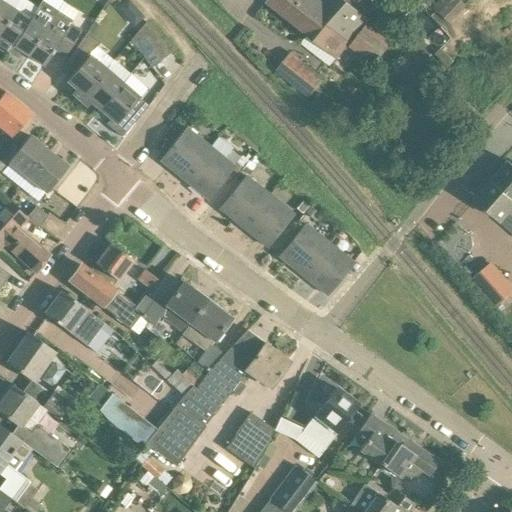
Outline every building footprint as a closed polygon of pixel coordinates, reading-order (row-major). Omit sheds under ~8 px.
[(0,0),(0,33),(20,3),(21,0),(0,0)] [(289,0),(268,0),(267,2),(337,57),(347,44),(289,0)] [(315,0),(289,0),(347,44),(364,23),(367,18),(343,0),(336,0),(328,10),(315,0)] [(442,0),(435,8),(449,22),(452,19),(460,26),(472,13),(465,7),(467,5),(460,0),(442,0)] [(36,12),(9,54),(17,59),(21,53),(27,57),(57,12),(42,2),(36,12)] [(0,33),(0,48),(9,54),(36,12),(20,3),(0,33)] [(134,27),(143,19),(135,9),(127,16),(127,19),(134,27)] [(72,21),(57,12),(27,57),(43,68),(54,51),(64,58),(80,34),(70,26),(72,21)] [(364,23),(347,44),(372,64),(388,42),(364,23)] [(130,42),(134,47),(143,40),(160,62),(170,54),(146,24),(130,42)] [(71,95),(79,102),(106,70),(114,61),(113,60),(113,59),(98,46),(100,44),(87,33),(65,64),(75,72),(66,83),(75,90),(71,95)] [(151,69),(160,62),(143,40),(134,47),(151,69)] [(322,78),(291,52),(275,74),(306,98),(322,78)] [(122,84),(106,70),(79,102),(86,108),(90,104),(99,111),(122,84)] [(148,107),(122,84),(99,111),(110,121),(108,124),(123,137),(148,107)] [(436,92),(433,100),(444,104),(447,96),(436,92)] [(4,93),(0,98),(0,127),(4,131),(0,135),(0,149),(32,115),(4,93)] [(182,113),(189,118),(193,112),(186,107),(182,113)] [(183,181),(210,149),(186,129),(160,162),(183,181)] [(0,172),(7,163),(27,179),(48,152),(29,137),(17,151),(7,143),(0,152),(0,172)] [(210,149),(183,181),(207,200),(233,167),(224,160),(233,149),(218,138),(210,149)] [(48,152),(27,179),(46,194),(67,168),(48,152)] [(237,164),(243,169),(249,162),(242,157),(237,164)] [(249,162),(243,169),(242,170),(249,176),(256,167),(249,162)] [(511,166),(508,163),(492,182),(511,199),(511,166)] [(232,170),(238,175),(242,170),(243,169),(237,164),(233,167),(232,170)] [(269,197),(246,178),(219,210),(243,229),(269,197)] [(475,201),(501,223),(507,216),(511,220),(511,199),(492,182),(475,201)] [(266,248),(293,216),(269,197),(243,229),(266,248)] [(308,207),(303,202),(296,210),(302,214),(308,207)] [(9,205),(0,214),(0,246),(3,243),(35,273),(48,256),(15,230),(25,218),(9,205)] [(312,206),(305,216),(315,223),(322,213),(312,206)] [(48,217),(36,207),(28,217),(40,227),(48,217)] [(329,244),(306,226),(279,258),(303,277),(329,244)] [(326,296),(347,270),(352,263),(329,244),(303,277),(326,296)] [(118,282),(120,280),(124,283),(129,275),(125,272),(133,262),(110,245),(95,265),(118,282)] [(511,285),(494,265),(473,282),(495,309),(511,294),(511,285)] [(130,330),(141,316),(133,310),(136,307),(115,291),(114,291),(89,272),(80,266),(68,281),(114,317),(130,330)] [(157,281),(144,271),(137,280),(149,290),(157,281)] [(205,302),(193,293),(194,292),(183,283),(166,307),(163,310),(144,296),(136,307),(133,310),(141,316),(153,327),(159,318),(182,334),(207,301),(206,300),(205,302)] [(103,325),(60,292),(43,315),(87,347),(103,325)] [(197,363),(203,368),(207,371),(222,355),(210,345),(231,319),(220,310),(219,312),(207,303),(208,302),(207,301),(182,334),(181,336),(204,353),(197,363)] [(222,355),(207,371),(182,397),(162,422),(156,430),(145,444),(176,467),(205,427),(205,426),(212,417),(231,392),(238,397),(245,387),(238,382),(245,372),(268,388),(289,362),(246,331),(233,345),(222,355)] [(53,353),(29,335),(27,333),(5,364),(31,382),(22,394),(43,410),(59,421),(72,404),(54,391),(51,395),(32,381),(48,360),(53,353)] [(177,370),(171,376),(156,362),(151,367),(166,382),(182,397),(207,371),(203,368),(194,379),(186,371),(182,376),(177,370)] [(43,410),(22,394),(12,387),(0,403),(0,414),(19,429),(21,426),(28,431),(43,410)] [(324,449),(336,433),(357,406),(355,405),(356,404),(348,398),(347,398),(345,397),(346,396),(338,390),(337,391),(335,389),(302,432),(324,449)] [(156,430),(111,395),(99,411),(106,421),(141,449),(145,444),(156,430)] [(263,454),(274,431),(250,413),(235,435),(236,436),(226,449),(253,469),(263,454)] [(380,465),(400,436),(369,415),(355,434),(366,442),(360,450),(380,465)] [(0,468),(4,463),(11,455),(22,463),(32,450),(22,443),(0,426),(0,468)] [(400,436),(380,465),(400,480),(403,476),(406,477),(409,478),(416,477),(419,475),(421,472),(429,477),(439,463),(400,436)] [(141,466),(165,486),(172,478),(148,458),(141,466)] [(358,471),(350,465),(345,472),(352,478),(358,471)] [(294,511),(317,483),(294,466),(269,500),(259,511),(294,511)] [(8,482),(0,492),(11,500),(25,510),(32,499),(38,491),(29,485),(30,483),(16,472),(8,482)] [(173,490),(179,495),(186,494),(191,488),(190,480),(184,475),(176,476),(172,483),(173,490)] [(111,489),(102,483),(95,492),(104,499),(111,489)] [(349,506),(358,511),(408,511),(413,505),(393,490),(386,500),(377,494),(364,485),(349,506)] [(2,511),(11,500),(0,492),(0,511),(2,511)]
